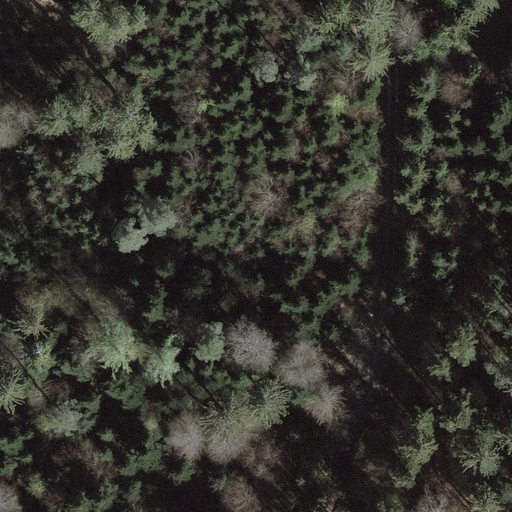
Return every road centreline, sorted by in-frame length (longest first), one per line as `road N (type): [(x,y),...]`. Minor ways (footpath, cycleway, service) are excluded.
road 1 (track): [(390,0),(394,274),(345,441),(296,511)]
road 2 (track): [(484,0),(394,274)]
